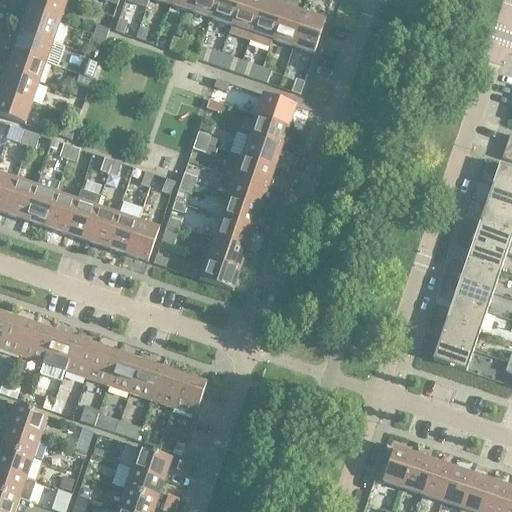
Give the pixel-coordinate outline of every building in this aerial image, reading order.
[(66,3),(56,0),(30,0),(26,12),(59,24),(66,3)] [(194,0),(171,0),(169,6),(190,13),(194,0)] [(216,0),(194,0),(190,13),(210,20),(216,0)] [(239,0),(216,0),(210,20),(230,27),(239,0)] [(262,1),(258,0),(239,0),(230,27),(228,35),(248,42),(262,1)] [(282,8),(262,1),(248,42),(269,49),(271,41),(282,8)] [(303,15),(282,8),(271,41),(292,48),(303,15)] [(59,24),(26,12),(19,33),(52,44),(59,24)] [(324,23),(303,15),(292,48),(313,56),(324,23)] [(118,21),(114,33),(122,36),(127,24),(118,21)] [(96,27),(93,35),(105,39),(108,31),(96,27)] [(139,28),(135,40),(143,43),(148,31),(139,28)] [(52,44),(19,33),(12,53),(45,64),(52,44)] [(105,39),(93,35),(90,43),(102,48),(105,39)] [(172,39),(167,51),(176,54),(180,42),(172,39)] [(188,45),(180,42),(176,54),(184,57),(188,45)] [(45,64),(12,53),(5,74),(38,85),(45,64)] [(212,53),(208,65),(216,68),(221,56),(212,53)] [(229,59),(221,56),(216,68),(225,71),(229,59)] [(253,67),(249,79),(257,82),(261,70),(253,67)] [(82,68),(79,76),(91,80),(94,72),(82,68)] [(270,73),(261,70),(257,82),(266,85),(270,73)] [(38,85),(5,74),(0,88),(0,94),(31,105),(38,85)] [(91,80),(79,76),(76,84),(88,89),(91,80)] [(228,85),(216,81),(213,89),(225,93),(228,85)] [(294,81),(290,94),(299,97),(303,84),(294,81)] [(31,105),(0,94),(0,118),(24,126),(31,105)] [(262,97),(254,118),(288,129),(295,108),(262,97)] [(221,106),(208,102),(205,110),(218,114),(221,106)] [(65,117),(77,121),(80,113),(68,108),(65,117)] [(288,129),(254,118),(247,138),(281,149),(288,129)] [(61,129),(58,138),(70,142),(73,134),(61,129)] [(30,135),(22,132),(18,144),(26,147),(30,135)] [(210,138),(197,134),(194,143),(207,147),(210,138)] [(38,138),(30,135),(26,147),(34,150),(38,138)] [(511,137),(509,136),(501,160),(511,164),(511,137)] [(281,149),(247,138),(241,158),(274,170),(281,149)] [(207,147),(194,143),(192,151),(204,155),(207,147)] [(71,149),(63,146),(58,158),(67,161),(71,149)] [(79,152),(71,149),(67,161),(75,164),(79,152)] [(274,170),(241,158),(234,179),(267,190),(274,170)] [(112,163),(104,160),(99,172),(108,175),(112,163)] [(120,166),(112,163),(108,175),(116,178),(120,166)] [(511,170),(498,166),(491,186),(511,193),(511,170)] [(153,177),(144,174),(140,186),(149,189),(153,177)] [(196,179),(183,175),(181,184),(193,188),(196,179)] [(14,182),(0,176),(0,213),(3,215),(14,182)] [(267,190),(234,179),(227,199),(260,211),(267,190)] [(174,184),(165,181),(161,193),(170,196),(174,184)] [(35,189),(14,182),(3,215),(23,222),(35,189)] [(193,188),(181,184),(178,192),(190,196),(193,188)] [(511,193),(491,186),(485,205),(511,214),(511,193)] [(55,196),(35,189),(23,222),(44,229),(55,196)] [(79,191),(75,203),(64,236),(85,243),(96,210),(100,198),(79,191)] [(75,203),(55,196),(44,229),(64,236),(75,203)] [(260,211),(227,199),(220,220),(253,231),(260,211)] [(173,204),(171,211),(181,215),(184,208),(173,204)] [(511,235),(511,214),(485,205),(478,225),(511,236),(511,235)] [(116,217),(96,210),(85,243),(105,250),(116,217)] [(182,220),(169,216),(167,224),(179,229),(182,220)] [(137,224),(116,217),(105,250),(126,257),(137,224)] [(253,231),(220,220),(213,240),(246,251),(253,231)] [(158,231),(137,224),(126,257),(147,264),(158,231)] [(179,229),(167,224),(164,233),(176,237),(179,229)] [(511,236),(478,225),(472,244),(505,256),(511,236)] [(246,251),(213,240),(206,260),(239,272),(246,251)] [(505,256),(472,244),(465,264),(498,275),(505,256)] [(167,261),(155,257),(153,266),(165,270),(167,261)] [(239,272),(206,260),(198,281),(232,293),(239,272)] [(498,275),(465,264),(458,283),(492,295),(498,275)] [(492,295),(458,283),(452,302),(485,314),(492,295)] [(485,314),(452,302),(445,322),(479,333),(485,314)] [(0,346),(9,319),(0,316),(0,346)] [(31,327),(9,319),(0,346),(0,351),(20,358),(31,327)] [(479,333),(445,322),(438,341),(472,352),(479,333)] [(53,334),(31,327),(20,358),(42,366),(53,334)] [(75,341),(53,334),(42,366),(39,373),(61,381),(64,373),(75,341)] [(96,349),(75,341),(64,373),(85,380),(96,349)] [(472,352),(438,341),(431,361),(465,373),(472,352)] [(118,356),(96,349),(85,380),(107,388),(118,356)] [(139,363),(118,356),(107,388),(128,395),(139,363)] [(161,370),(139,363),(128,395),(150,403),(161,370)] [(183,378),(161,370),(150,403),(171,410),(183,378)] [(205,385),(183,378),(171,410),(194,418),(205,385)] [(0,388),(0,396),(6,398),(10,387),(2,384),(0,388)] [(19,390),(10,387),(6,398),(15,401),(19,390)] [(41,410),(50,413),(54,402),(45,399),(41,410)] [(63,405),(54,402),(50,413),(59,416),(63,405)] [(14,407),(6,428),(40,439),(47,418),(14,407)] [(85,425),(93,428),(97,416),(89,414),(85,425)] [(118,424),(97,416),(93,428),(114,435),(118,424)] [(140,431),(118,424),(114,435),(136,443),(140,431)] [(40,439),(6,428),(0,446),(0,448),(33,460),(40,439)] [(149,434),(140,431),(136,443),(145,446),(149,434)] [(172,455),(180,458),(184,446),(176,443),(172,455)] [(33,460),(0,448),(0,471),(26,480),(33,460)] [(94,449),(91,456),(102,460),(105,452),(94,449)] [(138,449),(130,470),(163,482),(171,461),(138,449)] [(382,483),(402,490),(414,457),(393,450),(382,483)] [(433,463),(414,457),(402,490),(422,497),(433,463)] [(190,467),(178,463),(175,472),(187,477),(190,467)] [(452,470),(433,463),(422,497),(441,503),(452,470)] [(163,482),(130,470),(123,491),(156,502),(163,482)] [(472,476),(452,470),(441,503),(460,510),(472,476)] [(35,484),(26,480),(0,471),(0,494),(19,501),(28,504),(35,484)] [(481,511),(491,483),(472,476),(460,510),(466,511),(481,511)] [(63,477),(59,488),(71,492),(75,481),(63,477)] [(502,511),(510,490),(491,483),(481,511),(502,511)] [(80,488),(77,497),(88,501),(90,495),(88,490),(80,488)] [(511,511),(511,490),(510,490),(502,511),(511,511)] [(153,511),(156,502),(123,491),(116,511),(118,511),(153,511)] [(14,511),(19,501),(0,494),(0,511),(14,511)] [(167,496),(164,505),(176,509),(179,500),(167,496)] [(77,498),(71,511),(90,511),(94,504),(77,498)] [(55,505),(53,511),(54,511),(65,511),(68,504),(61,502),(55,505)]
